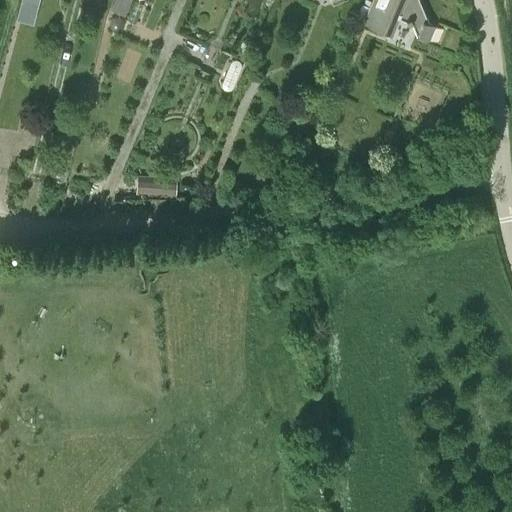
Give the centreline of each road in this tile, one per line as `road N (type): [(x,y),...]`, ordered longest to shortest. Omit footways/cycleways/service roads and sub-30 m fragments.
road 1 (track): [(0,228),(399,194),(500,169)]
road 2 (tertiary): [(511,235),(482,0)]
